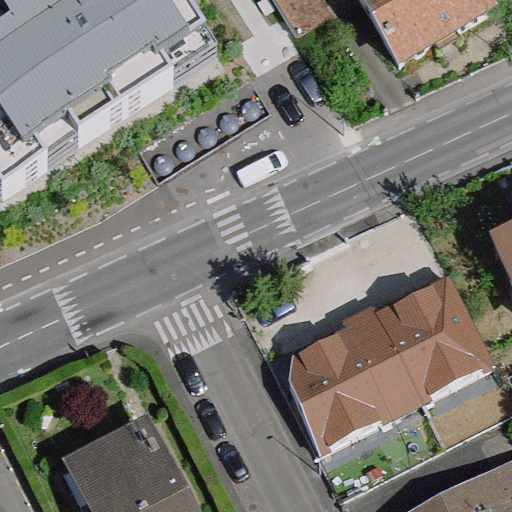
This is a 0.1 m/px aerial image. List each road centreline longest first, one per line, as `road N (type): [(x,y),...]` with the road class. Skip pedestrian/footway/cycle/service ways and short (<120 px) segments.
road 1 (tertiary): [(168,271),(511,112)]
road 2 (residential): [(168,271),(290,511)]
road 3 (tertiary): [(0,348),(168,271)]
